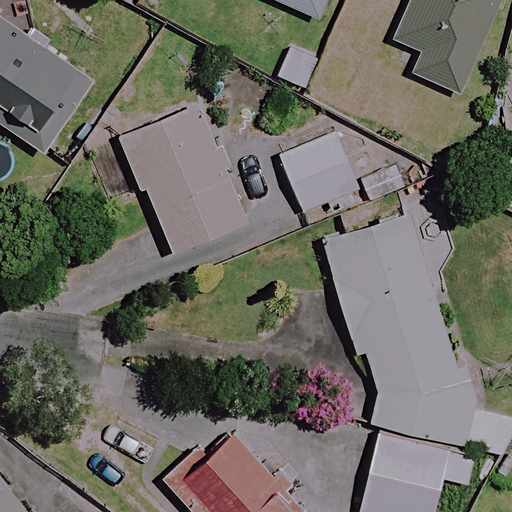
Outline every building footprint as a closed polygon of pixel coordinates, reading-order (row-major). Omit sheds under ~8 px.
[(279,0),(319,18),(327,0),(279,0)] [(414,0),(398,39),(423,51),(414,73),(468,96),(509,0),(414,0)] [(96,80),(0,16),(0,122),(47,153),(96,80)] [(250,221),(198,103),(123,136),(175,254),(250,221)] [(359,189),(337,132),(280,154),(303,212),(359,189)] [(511,168),(503,188),(511,191),(511,168)] [(380,426),(478,449),(506,456),(511,430),(511,416),(480,410),(467,366),(458,369),(412,213),(323,239),(357,354),(366,351),(377,389),(372,424),(380,426)] [(306,511),(227,426),(168,480),(197,511),(306,511)] [(469,484),(478,449),(380,426),(359,511),(435,511),(444,478),(469,484)] [(30,511),(0,468),(0,511),(30,511)]
